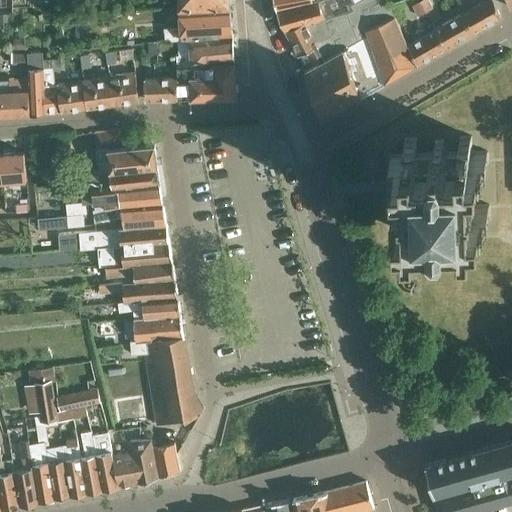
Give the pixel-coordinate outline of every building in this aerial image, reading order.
[(315,0),(273,0),(276,9),(315,0)] [(329,14),(354,2),(353,0),(315,0),(276,9),(284,28),(306,22),(329,14)] [(347,33),(393,11),(389,3),(387,0),(358,0),(354,2),(329,14),(306,22),(324,57),(350,43),(347,33)] [(419,0),(412,4),(418,15),(425,11),(419,0)] [(428,0),(419,0),(425,11),(432,7),(428,0)] [(483,0),(460,13),(471,32),(499,16),(493,0),(483,0)] [(183,37),(232,32),(229,4),(180,7),(180,25),(165,27),(166,32),(162,32),(154,33),(154,42),(178,40),(183,40),(183,37)] [(418,63),(408,43),(399,24),(393,11),(347,33),(350,43),(324,57),(318,61),(304,69),(321,117),(323,118),(385,82),(385,81),(418,63)] [(445,48),(471,32),(460,13),(433,28),(445,48)] [(318,61),(324,57),(306,22),(284,28),(298,54),(314,46),(318,61)] [(418,63),(445,48),(433,28),(408,43),(418,63)] [(191,63),(235,62),(232,32),(183,37),(183,40),(178,40),(179,53),(177,53),(177,64),(189,64),(191,64),(191,63)] [(8,46),(23,45),(23,33),(8,33),(8,46)] [(42,52),(27,53),(28,68),(28,78),(28,89),(29,113),(44,111),(42,59),(42,52)] [(60,110),(52,69),(51,59),(42,59),(44,111),(60,110)] [(189,64),(177,64),(177,66),(178,75),(179,97),(236,96),(235,62),(191,63),(191,64),(189,64)] [(108,76),(112,103),(138,99),(135,72),(108,76)] [(144,98),(179,97),(178,75),(144,76),(144,98)] [(87,106),(112,103),(108,76),(83,80),(87,106)] [(28,89),(28,78),(0,79),(0,114),(29,113),(28,89)] [(61,110),(87,106),(83,80),(57,83),(61,110)] [(94,171),(156,165),(153,142),(122,145),(121,128),(95,130),(96,147),(90,148),(94,171)] [(487,151),(474,151),(472,149),(471,135),(459,136),(459,149),(457,152),(448,152),(443,147),(443,139),(434,139),(434,147),(430,152),(419,153),(417,150),(416,137),(403,137),(404,151),(402,153),(389,154),(389,166),(396,166),(396,168),(400,169),(402,170),(404,171),(405,175),(409,175),(409,183),(406,183),(406,186),(406,189),(409,189),(409,197),(406,198),(406,201),(405,203),(404,204),(401,205),(398,206),(397,207),(390,207),(391,219),(404,219),(406,222),(406,235),(419,234),(419,221),(421,219),(432,218),(437,223),(437,231),(446,231),(446,223),(450,218),(459,217),(462,219),(462,233),(475,233),(475,219),(477,217),(489,216),(489,204),(472,205),(472,199),(469,196),(464,196),(463,172),(469,171),(471,169),(471,163),(488,163),(487,151)] [(24,153),(1,155),(3,178),(25,178),(24,153)] [(92,189),(159,182),(156,165),(94,171),(69,173),(69,183),(81,182),(82,183),(79,184),(80,191),(92,189)] [(119,205),(162,200),(159,182),(92,189),(80,191),(82,200),(65,202),(66,214),(83,213),(87,213),(85,201),(94,200),(95,207),(93,208),(93,210),(108,206),(119,205)] [(162,200),(119,205),(121,227),(166,222),(162,200)] [(27,201),(15,202),(16,210),(28,209),(27,201)] [(83,213),(66,214),(57,215),(58,225),(84,224),(83,213)] [(169,240),(166,222),(121,227),(96,230),(97,229),(79,231),(79,232),(67,233),(62,238),(63,249),(96,246),(97,246),(169,240)] [(169,240),(97,246),(97,248),(98,265),(106,264),(172,258),(169,240)] [(134,280),(175,276),(172,258),(106,264),(106,266),(107,276),(129,274),(128,268),(133,268),(134,280)] [(124,300),(178,295),(175,276),(134,280),(91,284),(92,293),(120,290),(123,289),(124,300)] [(144,316),(181,313),(178,295),(124,300),(118,301),(119,309),(143,307),(144,316)] [(136,338),(185,333),(181,313),(144,316),(134,316),(136,338)] [(185,333),(136,338),(131,338),(132,353),(146,351),(158,423),(179,415),(184,428),(198,416),(195,409),(202,407),(194,391),(185,333)] [(140,355),(125,358),(124,354),(109,357),(111,370),(142,363),(140,355)] [(57,420),(56,411),(51,379),(36,381),(40,414),(35,414),(39,440),(29,442),(39,499),(56,496),(46,445),(45,440),(48,439),(46,425),(58,423),(57,420)] [(72,408),(87,404),(101,402),(98,386),(56,394),(59,410),(72,408)] [(143,402),(119,406),(122,422),(146,418),(143,402)] [(72,408),(74,417),(89,413),(87,404),(72,408)] [(57,420),(74,417),(72,408),(59,410),(56,411),(57,420)] [(97,451),(93,433),(92,428),(81,430),(85,454),(81,455),(88,490),(103,487),(97,451)] [(119,484),(114,453),(111,440),(109,430),(93,433),(97,451),(103,487),(119,484)] [(88,490),(81,455),(78,441),(78,436),(67,438),(67,442),(62,443),(71,493),(88,490)] [(160,475),(153,444),(152,437),(130,438),(132,449),(114,453),(119,484),(141,480),(160,475)] [(511,437),(424,461),(437,511),(470,511),(511,500),(511,437)] [(21,503),(14,468),(12,457),(2,459),(0,446),(1,446),(0,440),(0,492),(2,506),(21,503)] [(39,499),(29,442),(29,441),(21,443),(25,466),(14,468),(21,503),(39,499)] [(153,444),(160,475),(180,470),(175,441),(153,444)] [(56,496),(71,493),(62,443),(61,443),(62,448),(54,450),(53,443),(46,445),(56,496)] [(292,497),(295,511),(349,511),(373,506),(366,480),(292,497)] [(242,508),(242,511),(290,511),(288,498),(267,502),(242,508)]
